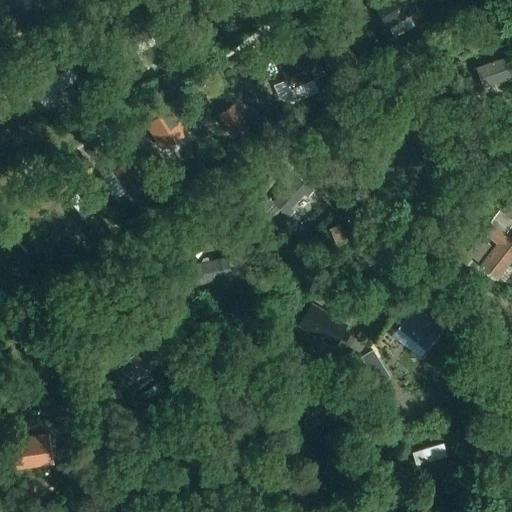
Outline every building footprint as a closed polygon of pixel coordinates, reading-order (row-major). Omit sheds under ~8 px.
[(215,0),(210,3),(226,26),(268,0),(215,0)] [(372,0),(388,27),(422,7),(417,0),(372,0)] [(8,17),(10,24),(20,20),(18,13),(8,17)] [(180,28),(135,53),(150,77),(196,53),(180,28)] [(332,39),(320,44),(331,70),(353,61),(348,49),(338,53),(332,39)] [(313,47),(280,62),(292,89),(325,74),(313,47)] [(511,51),(475,64),(483,87),(511,77),(511,51)] [(85,77),(44,71),(42,103),(80,109),(85,77)] [(234,104),(222,112),(237,135),(249,128),(234,104)] [(171,108),(147,123),(161,145),(184,130),(171,108)] [(426,129),(414,129),(413,143),(425,143),(426,129)] [(437,140),(436,153),(445,153),(445,140),(437,140)] [(384,141),(383,164),(424,166),(425,143),(413,143),(384,141)] [(130,157),(112,170),(134,200),(152,187),(130,157)] [(315,162),(308,170),(317,177),(322,172),(325,168),(317,160),(315,162)] [(151,162),(143,167),(155,184),(163,178),(151,162)] [(291,208),(303,194),(306,197),(312,190),(295,175),(287,167),(277,177),(286,185),(272,201),(268,198),(261,207),(272,217),(280,209),(288,216),(294,210),(291,208)] [(75,183),(59,193),(85,234),(101,225),(75,183)] [(486,236),(498,244),(481,265),(497,278),(511,259),(511,238),(494,225),(486,236)] [(209,232),(196,235),(198,244),(211,241),(209,232)] [(0,248),(0,255),(21,276),(36,261),(11,237),(0,248)] [(191,263),(196,285),(233,278),(242,276),(238,255),(229,257),(228,256),(191,263)] [(43,260),(33,268),(39,274),(48,266),(43,260)] [(348,324),(311,302),(297,326),(334,347),(348,324)] [(426,350),(445,327),(416,303),(397,327),(426,350)] [(59,332),(23,338),(26,356),(62,349),(59,332)] [(351,335),(345,344),(354,349),(359,340),(351,335)] [(145,349),(114,370),(125,386),(156,366),(145,349)] [(306,408),(339,411),(341,384),(308,381),(306,408)] [(442,425),(400,449),(416,478),(462,455),(442,425)] [(8,447),(13,467),(26,465),(25,460),(34,460),(33,455),(56,451),(53,433),(14,438),(15,446),(8,447)]
